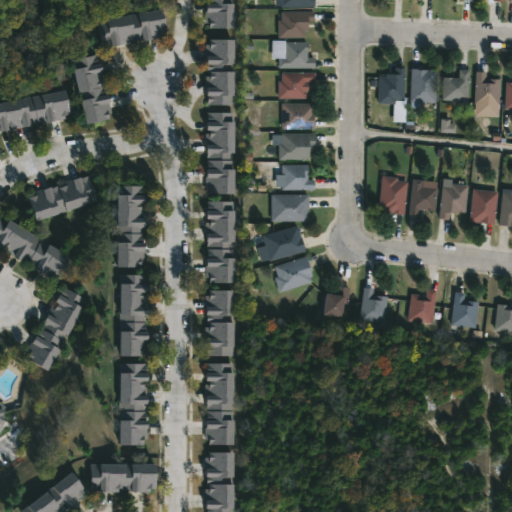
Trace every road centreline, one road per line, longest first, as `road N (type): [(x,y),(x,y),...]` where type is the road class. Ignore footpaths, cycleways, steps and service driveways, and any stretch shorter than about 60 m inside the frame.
road 1 (residential): [(174,511),(171,137),(151,79)]
road 2 (residential): [(511,256),(360,245),(348,224),(353,0)]
road 3 (residential): [(353,29),(511,36)]
